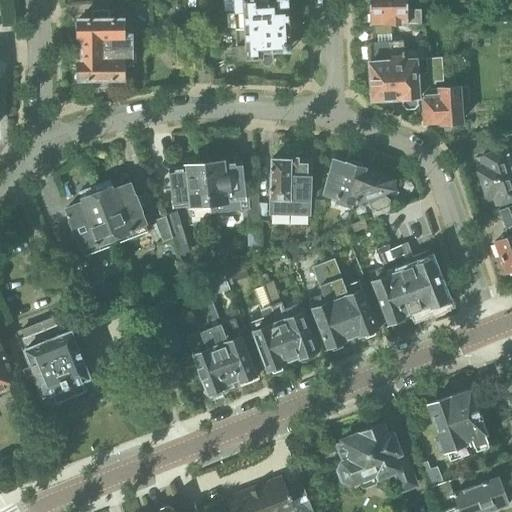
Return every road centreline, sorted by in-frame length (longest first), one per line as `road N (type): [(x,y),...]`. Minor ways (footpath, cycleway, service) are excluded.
road 1 (tertiary): [(32,511),(488,330)]
road 2 (residential): [(488,330),(438,176),(420,153),(327,110)]
road 3 (residential): [(327,110),(156,112),(41,148)]
road 4 (residential): [(37,0),(41,148)]
